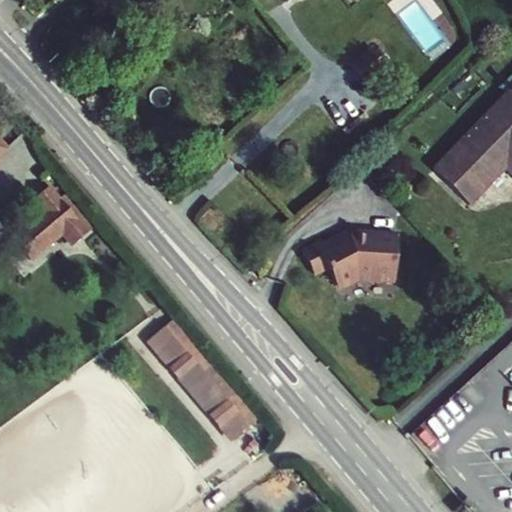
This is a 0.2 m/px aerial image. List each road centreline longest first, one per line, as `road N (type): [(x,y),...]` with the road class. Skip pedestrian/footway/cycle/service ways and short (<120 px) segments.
road 1 (secondary): [(425,511),(13,51)]
road 2 (secondary): [(1,61),(388,511)]
